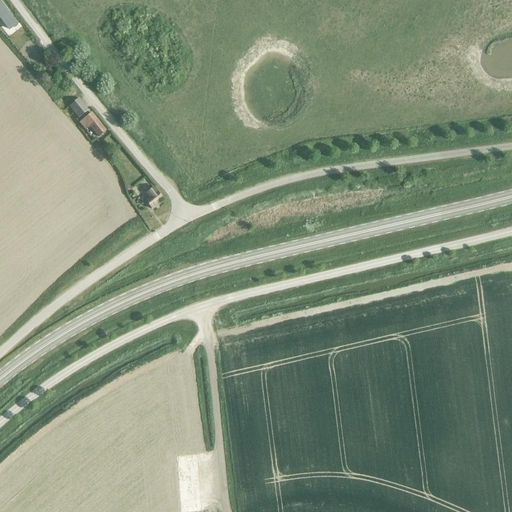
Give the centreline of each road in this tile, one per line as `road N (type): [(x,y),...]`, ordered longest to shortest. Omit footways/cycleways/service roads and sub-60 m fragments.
road 1 (secondary): [(0,381),(61,336),(184,280),(511,199)]
road 2 (unclassified): [(185,218),(287,180),(511,146)]
road 3 (unclassified): [(201,306),(511,231)]
road 4 (unclassified): [(185,218),(13,0)]
road 5 (unclassified): [(0,423),(78,364),(201,306)]
road 6 (unclassified): [(0,355),(185,218)]
road 7 (unclassified): [(227,511),(201,306)]
